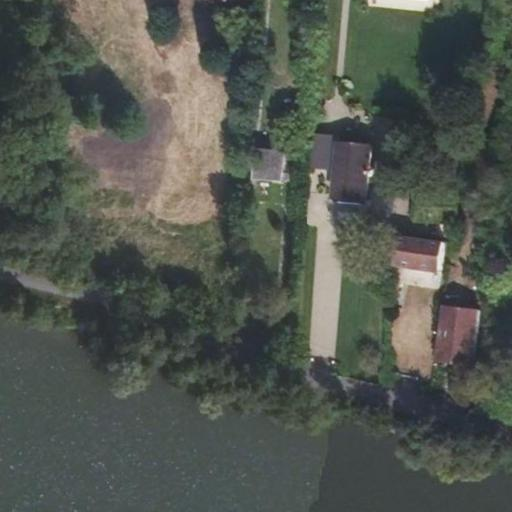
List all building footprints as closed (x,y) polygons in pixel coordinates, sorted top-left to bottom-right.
[(367,189),(371,136),(341,133),(339,152),(361,154),(359,178),(337,176),(336,186),(367,189)] [(280,162),(281,143),(257,140),(254,169),(284,172),(286,163),(280,162)] [(359,178),(361,154),(339,152),(337,176),(359,178)] [(446,216),(449,187),(413,183),(410,212),(446,216)] [(438,264),(441,244),(407,240),(405,260),(438,264)] [(475,317),(477,303),(440,299),(439,312),(475,317)] [(472,341),(475,317),(439,312),(437,324),(451,326),(449,338),(447,352),(459,353),(461,339),(472,341)] [(449,338),(451,326),(437,324),(435,336),(449,338)] [(447,352),(449,338),(435,336),(433,350),(447,352)] [(471,355),(472,341),(461,339),(459,353),(471,355)]
